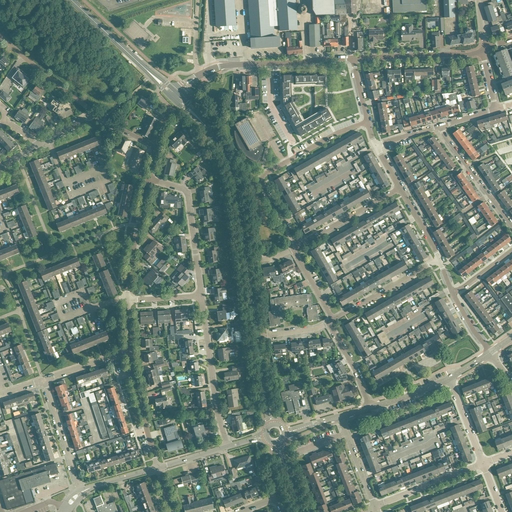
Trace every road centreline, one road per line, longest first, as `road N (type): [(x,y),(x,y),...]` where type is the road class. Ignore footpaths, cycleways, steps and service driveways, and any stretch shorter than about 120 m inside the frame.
road 1 (secondary): [(270,423),(234,178),(216,139),(174,96)]
road 2 (residential): [(295,247),(262,176),(367,122)]
road 3 (residential): [(227,447),(201,298)]
road 4 (residential): [(201,298),(186,192),(148,178)]
road 5 (secondary): [(174,96),(70,0)]
road 6 (residential): [(352,58),(484,50)]
road 7 (residential): [(127,302),(148,178)]
road 8 (residential): [(329,321),(438,259)]
road 9 (residential): [(94,113),(0,34)]
road 10 (residential): [(511,223),(437,126)]
